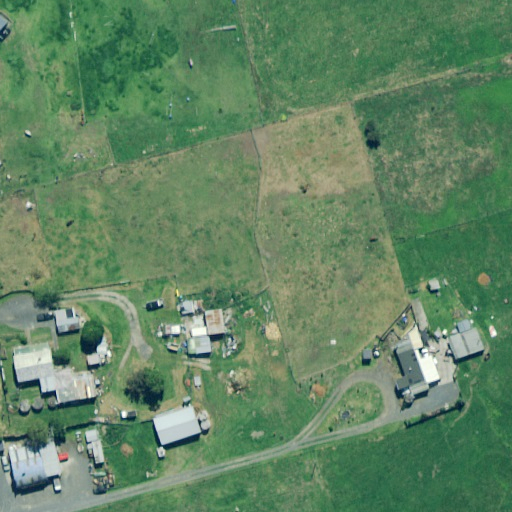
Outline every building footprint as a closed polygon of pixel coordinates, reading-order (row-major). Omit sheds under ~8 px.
[(0,162),(0,148),(18,143),(15,134),(0,138),(0,165),(1,165),(0,162)] [(195,315),(192,301),(180,303),(183,317),(181,317),(186,340),(226,332),(221,309),(195,315)] [(59,331),(87,326),(86,316),(74,318),(72,308),(56,311),(59,331)] [(484,349),(477,327),(449,337),(457,359),(484,349)] [(407,376),(395,381),(399,392),(401,391),(403,396),(413,392),(411,387),(426,382),(428,384),(441,380),(430,352),(421,356),(418,349),(424,347),(417,329),(408,333),(411,340),(396,346),(407,376)] [(74,374),(73,370),(61,372),(60,368),(55,369),(51,350),(15,356),(19,382),(41,379),(43,393),(57,390),(60,403),(98,396),(95,379),(90,380),(88,371),(74,374)] [(99,354),(86,357),(89,366),(102,364),(99,354)] [(202,433),(193,407),(154,419),(163,445),(202,433)] [(9,453),(19,490),(51,481),(50,477),(62,473),(53,440),(9,453)] [(105,462),(101,445),(93,447),(97,464),(105,462)]
